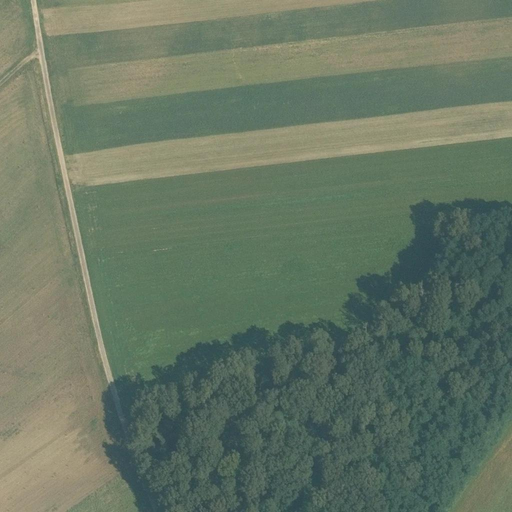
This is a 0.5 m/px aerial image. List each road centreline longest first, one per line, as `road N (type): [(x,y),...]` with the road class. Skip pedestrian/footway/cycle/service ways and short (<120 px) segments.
road 1 (unclassified): [(157,511),(99,336),(62,183),(32,0)]
road 2 (track): [(511,371),(303,511)]
